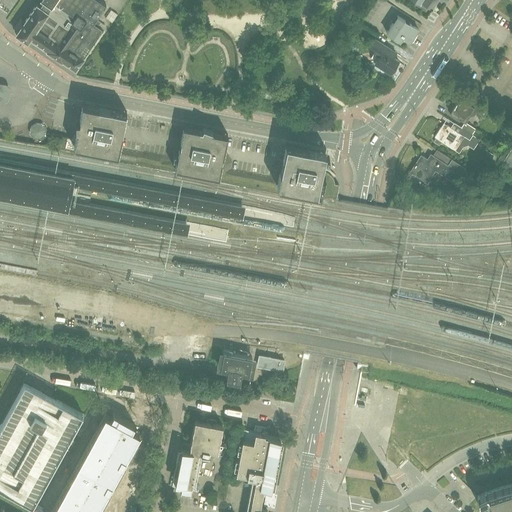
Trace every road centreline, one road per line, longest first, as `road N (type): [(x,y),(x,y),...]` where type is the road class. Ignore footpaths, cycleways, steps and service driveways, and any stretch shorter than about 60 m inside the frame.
road 1 (residential): [(375,150),(71,92),(32,70)]
road 2 (secondary): [(332,359),(375,150)]
road 3 (unclassified): [(0,360),(179,395)]
road 4 (secondary): [(375,150),(476,0)]
road 5 (secondary): [(315,504),(335,385),(332,359)]
road 6 (secondary): [(332,359),(296,499)]
